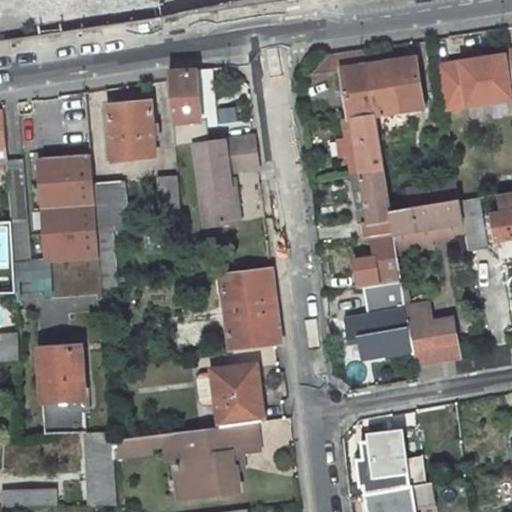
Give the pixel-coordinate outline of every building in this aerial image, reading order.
[(312,76),(342,70),(349,119),(353,118),(375,116),(369,76),(365,49),(328,55),(311,75),(312,76)] [(511,97),(511,85),(507,54),(438,65),(445,109),(511,97)] [(198,70),(202,118),(212,117),(207,69),(198,70)] [(417,69),(369,76),(375,116),(376,116),(378,126),(424,119),(417,69)] [(174,122),(175,122),(177,144),(199,142),(198,121),(202,121),(202,118),(198,70),(169,72),(174,122)] [(87,92),(57,97),(60,123),(20,126),(23,160),(92,155),(87,92)] [(151,101),(108,105),(112,142),(113,162),(156,158),(151,101)] [(361,175),(385,172),(378,126),(376,116),(375,116),(353,118),(359,158),(361,175)] [(359,158),(353,118),(349,119),(332,121),(333,130),(345,128),(350,159),(359,158)] [(259,168),(255,136),(195,145),(206,227),(236,223),(230,179),(229,172),(259,168)] [(33,284),(51,282),(49,260),(100,256),(94,184),(92,155),(23,160),(31,261),(33,284)] [(31,261),(23,160),(8,161),(12,222),(15,262),(31,261)] [(367,207),(370,223),(356,225),(358,238),(370,237),(395,233),(392,211),(385,172),(361,175),(364,190),(367,207)] [(498,194),(511,191),(511,174),(495,177),(498,194)] [(163,210),(182,208),(179,177),(160,179),(163,210)] [(235,179),(230,179),(236,223),(241,222),(235,179)] [(94,184),(100,256),(115,255),(112,229),(126,228),(122,182),(94,184)] [(353,192),(356,209),(367,207),(364,190),(353,192)] [(496,239),(496,241),(511,238),(511,191),(498,194),(501,213),(492,215),(496,239)] [(466,234),(469,252),(487,249),(479,198),(461,201),(466,234)] [(461,200),(392,211),(395,233),(398,254),(427,248),(426,241),(432,240),(466,234),(461,201),(461,200)] [(492,215),(485,216),(489,240),(496,239),(492,215)] [(12,222),(0,222),(0,294),(17,294),(15,262),(12,222)] [(395,233),(370,237),(376,280),(402,275),(398,254),(395,233)] [(100,256),(103,289),(126,286),(125,279),(117,280),(115,255),(100,256)] [(49,260),(51,282),(33,284),(31,261),(15,262),(17,294),(17,301),(103,295),(103,289),(100,256),(49,260)] [(227,308),(276,302),(271,267),(222,273),(227,308)] [(376,308),(387,306),(390,322),(383,324),(389,359),(414,355),(407,307),(403,283),(403,281),(372,286),(376,308)] [(407,282),(403,283),(407,307),(411,306),(407,282)] [(103,295),(103,299),(131,296),(129,285),(126,286),(103,289),(103,295)] [(227,308),(228,318),(277,312),(276,302),(227,308)] [(416,365),(460,357),(453,318),(432,322),(429,303),(411,306),(407,307),(414,355),(416,365)] [(228,318),(233,352),(282,346),(277,312),(228,318)] [(203,335),(200,321),(175,324),(177,346),(186,344),(188,357),(200,355),(199,343),(204,343),(203,335)] [(0,333),(0,364),(20,363),(18,333),(0,333)] [(188,357),(186,344),(177,346),(171,346),(173,359),(188,357)] [(40,351),(46,435),(83,433),(88,433),(82,348),(40,351)] [(263,404),(258,365),(213,371),(220,427),(256,423),(264,422),(261,404),(263,404)] [(443,420),(446,446),(462,444),(459,419),(443,420)] [(260,450),(256,423),(220,427),(178,433),(181,459),(174,460),(179,500),(240,491),(238,469),(237,468),(235,468),(232,454),(242,453),(260,450)] [(363,478),(365,493),(400,487),(410,486),(409,475),(404,429),(367,434),(372,476),(363,478)] [(87,505),(118,504),(114,458),(113,441),(113,432),(88,433),(83,433),(87,505)] [(114,458),(151,453),(150,447),(166,445),(167,461),(174,460),(181,459),(178,433),(113,441),(114,458)] [(244,468),(242,453),(232,454),(235,468),(237,468),(238,469),(244,468)] [(404,511),(414,511),(410,486),(400,487),(404,511)] [(404,511),(400,487),(365,493),(367,511),(404,511)] [(3,492),(3,507),(57,506),(57,491),(3,492)]
